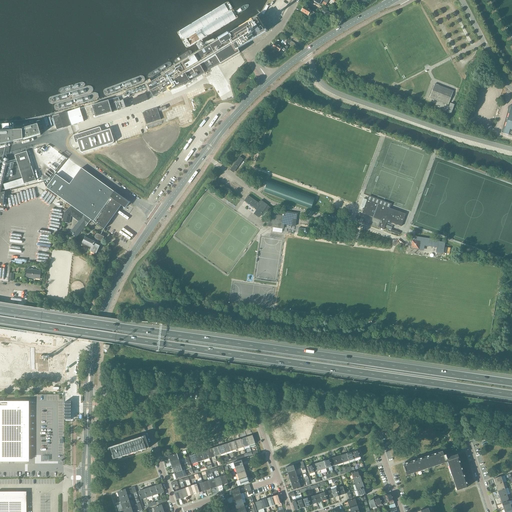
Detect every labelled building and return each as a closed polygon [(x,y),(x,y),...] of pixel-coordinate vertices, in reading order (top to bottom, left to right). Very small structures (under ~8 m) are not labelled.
[(316,14),(314,12),(304,7),(301,12),(308,16),(310,13),(313,14),(315,15),(316,14)] [(321,14),(328,17),(331,13),(324,9),(321,14)] [(215,62),(213,58),(215,56),(215,57),(216,56),(221,65),(240,53),(237,49),(266,32),(257,18),(210,46),(190,59),(189,59),(188,60),(187,60),(175,68),(171,70),(172,71),(161,77),(147,85),(151,91),(150,91),(153,96),(154,96),(156,99),(164,95),(163,92),(169,89),(170,91),(185,85),(190,82),(205,73),(200,66),(206,62),(209,66),(215,62)] [(310,30),(312,31),(320,21),(318,20),(310,30)] [(275,43),(274,45),(273,46),(272,47),(272,48),(279,53),(281,49),(284,51),(285,50),(286,50),(288,47),(284,44),(282,47),(275,43)] [(435,84),(429,98),(448,105),(453,91),(435,84)] [(132,100),(130,101),(132,106),(134,105),(148,100),(146,94),(132,100)] [(127,99),(120,101),(118,97),(109,101),(113,112),(118,111),(118,110),(122,109),(130,107),(127,99)] [(109,101),(94,105),(91,106),(95,118),(112,112),(109,101)] [(165,112),(168,121),(175,118),(187,113),(183,105),(165,112)] [(447,106),(445,111),(451,113),(453,106),(449,105),(449,106),(447,106)] [(511,106),(510,106),(509,106),(509,107),(507,121),(506,122),(505,128),(503,127),(501,133),(508,135),(511,135),(511,106)] [(85,108),(84,108),(85,113),(88,120),(90,119),(92,118),(90,111),(89,107),(85,108)] [(79,108),(59,115),(63,128),(83,122),(79,108)] [(143,114),(147,127),(161,122),(157,109),(143,114)] [(63,128),(59,115),(52,117),(57,130),(63,128)] [(0,132),(0,144),(14,142),(23,140),(41,135),(38,125),(22,129),(22,130),(22,131),(0,132)] [(77,141),(77,142),(78,143),(80,151),(81,151),(81,152),(81,153),(82,153),(83,153),(112,143),(113,143),(113,142),(114,142),(114,141),(114,140),(110,129),(102,132),(79,139),(78,139),(78,140),(78,141),(77,141)] [(2,181),(3,184),(5,190),(36,181),(27,152),(15,155),(22,178),(9,183),(8,180),(2,181)] [(240,157),(231,169),(235,171),(244,159),(240,157)] [(129,203),(81,168),(70,184),(56,175),(46,188),(71,206),(91,220),(104,229),(121,206),(125,208),(129,203)] [(263,192),(311,209),(315,198),(268,180),(263,192)] [(259,203),(248,196),(244,201),(257,210),(254,214),(259,218),(268,205),(261,200),(259,203)] [(406,214),(367,200),(362,213),(381,220),(378,227),(384,229),(387,222),(390,224),(391,222),(402,226),(406,214)] [(91,220),(71,206),(65,213),(63,222),(68,223),(70,215),(71,215),(81,222),(73,232),(72,231),(70,233),(76,238),(91,220)] [(284,216),(270,214),(268,227),(283,229),(284,224),(296,226),(298,213),(285,211),(284,216)] [(95,238),(96,239),(95,242),(85,237),(81,244),(91,249),(90,251),(96,254),(99,247),(99,246),(101,242),(102,242),(104,237),(99,234),(97,234),(95,235),(95,236),(95,238)] [(437,252),(443,253),(445,243),(439,242),(439,241),(416,237),(412,237),(411,248),(422,250),(423,248),(424,248),(424,245),(438,247),(437,252)] [(26,278),(40,279),(41,271),(37,271),(37,270),(27,269),(26,278)] [(0,380),(12,381),(12,363),(26,363),(26,367),(49,367),(49,366),(53,366),(53,381),(63,380),(63,357),(49,357),(49,355),(8,349),(0,349),(0,380)] [(29,402),(0,402),(0,461),(25,462),(29,458),(29,454),(29,402)] [(290,428),(290,427),(289,419),(300,416),(297,409),(267,419),(269,426),(279,423),(283,430),(288,443),(294,440),(306,436),(301,421),(292,424),(293,427),(290,428)] [(252,435),(247,437),(250,446),(255,444),(252,435)] [(142,437),(142,439),(111,449),(112,453),(114,459),(117,459),(117,460),(119,460),(118,458),(125,456),(125,458),(127,457),(126,456),(132,453),(133,455),(134,454),(134,453),(140,451),(141,452),(142,452),(142,450),(146,449),(149,448),(145,436),(142,437)] [(247,437),(241,439),(244,448),(250,446),(247,437)] [(241,439),(235,441),(238,450),(244,448),(241,439)] [(235,441),(229,443),(232,452),(236,450),(236,452),(238,451),(238,450),(235,441)] [(229,443),(224,445),(227,453),(232,452),(229,443)] [(224,445),(218,447),(221,455),(227,453),(224,445)] [(218,447),(212,448),(215,457),(221,455),(218,447)] [(212,448),(207,450),(209,459),(215,457),(212,448)] [(207,450),(201,452),(204,461),(209,459),(207,450)] [(358,450),(352,452),(355,459),(360,457),(358,450)] [(201,452),(195,454),(198,463),(204,461),(201,452)] [(352,452),(347,454),(349,461),(355,459),(352,452)] [(439,454),(410,463),(403,466),(404,468),(403,468),(405,473),(405,472),(406,475),(406,476),(447,462),(457,491),(467,488),(457,459),(459,459),(457,455),(453,456),(452,453),(444,456),(442,452),(438,453),(439,454)] [(168,456),(170,462),(179,459),(177,453),(168,456)] [(198,463),(195,454),(189,456),(192,465),(198,463)] [(347,454),(341,456),(343,463),(349,461),(347,454)] [(341,456),(335,457),(338,465),(343,463),(341,456)] [(335,457),(329,459),(332,467),(338,465),(335,457)] [(170,462),(172,468),(181,465),(179,459),(170,462)] [(329,459),(324,461),(326,469),(332,467),(329,459)] [(233,463),(235,468),(243,466),(242,460),(233,463)] [(324,461),(318,463),(320,471),(326,469),(324,461)] [(318,463),(312,465),(315,472),(320,471),(318,463)] [(286,467),(288,473),(295,470),(297,470),(295,464),(286,467)] [(172,468),(174,474),(183,471),(181,465),(172,468)] [(315,472),(312,465),(306,467),(309,474),(315,472)] [(235,468),(237,474),(245,471),(243,466),(235,468)] [(288,473),(289,479),(297,476),(295,470),(288,473)] [(183,471),(174,474),(176,479),(185,477),(183,471)] [(237,474),(238,480),(247,477),(245,471),(237,474)] [(351,473),(353,479),(360,476),(358,471),(351,473)] [(223,475),(220,477),(223,485),(228,483),(225,475),(225,473),(223,474),(223,475)] [(291,484),(299,482),(300,481),(298,476),(297,476),(289,479),(291,484)] [(353,479),(355,485),(362,482),(360,476),(353,479)] [(220,477),(214,478),(217,487),(223,485),(220,477)] [(247,477),(238,480),(240,486),(249,483),(247,477)] [(494,479),(496,485),(503,483),(501,477),(494,479)] [(214,478),(208,480),(211,489),(217,487),(214,478)] [(208,480),(202,482),(205,491),(211,489),(208,480)] [(202,482),(197,484),(200,493),(205,491),(202,482)] [(299,482),(291,484),(293,490),(301,488),(299,482)] [(355,485),(357,490),(364,488),(362,482),(355,485)] [(496,485),(498,491),(505,489),(503,483),(496,485)] [(161,484),(155,486),(158,494),(164,492),(161,484)] [(197,484),(191,486),(194,495),(200,493),(197,484)] [(155,486),(150,488),(152,496),(158,494),(155,486)] [(191,486),(185,488),(188,497),(194,495),(191,486)] [(343,487),(337,488),(339,496),(345,494),(343,487)] [(150,488),(144,490),(146,498),(152,496),(150,488)] [(185,488),(179,490),(182,499),(188,497),(185,488)] [(230,491),(232,497),(241,494),(239,488),(230,491)] [(337,488),(331,490),(334,498),(339,496),(337,488)] [(364,488),(357,490),(358,496),(366,494),(364,488)] [(498,491),(500,497),(507,495),(505,489),(498,491)] [(117,492),(119,498),(127,495),(125,490),(117,492)] [(146,498),(144,490),(138,492),(141,500),(146,498)] [(182,499),(179,490),(174,492),(177,500),(182,499)] [(331,490),(326,492),(328,500),(334,498),(331,490)] [(0,511),(22,511),(23,498),(16,498),(16,492),(0,492),(0,511)] [(326,492),(320,494),(322,502),(328,500),(326,492)] [(232,497),(234,502),(243,499),(241,494),(232,497)] [(320,494),(314,496),(317,503),(322,502),(320,494)] [(395,503),(391,494),(386,496),(388,503),(389,505),(394,503),(394,504),(395,503)] [(119,498),(121,504),(129,501),(127,495),(119,498)] [(278,495),(272,497),(275,505),(281,504),(278,495)] [(500,497),(502,504),(509,501),(507,495),(500,497)] [(314,496),(308,498),(311,505),(317,503),(314,496)] [(386,496),(380,497),(382,505),(388,503),(386,496)] [(272,497),(267,499),(270,507),(275,505),(272,497)] [(380,497),(374,499),(376,507),(382,505),(380,497)] [(302,498),(296,499),(299,509),(305,507),(303,500),(302,498)] [(308,498),(303,500),(305,507),(311,505),(308,498)] [(234,502),(236,508),(245,505),(243,499),(234,502)] [(267,499),(261,500),(264,509),(270,507),(267,499)] [(296,499),(291,500),(292,503),(291,504),(294,511),(299,509),(296,499)] [(347,502),(349,507),(357,505),(355,499),(347,502)] [(376,507),(374,499),(368,501),(371,509),(376,507)] [(264,509),(261,500),(255,502),(258,511),(264,509)] [(121,504),(123,509),(131,507),(129,501),(121,504)] [(502,504),(504,510),(511,507),(509,501),(502,504)]
